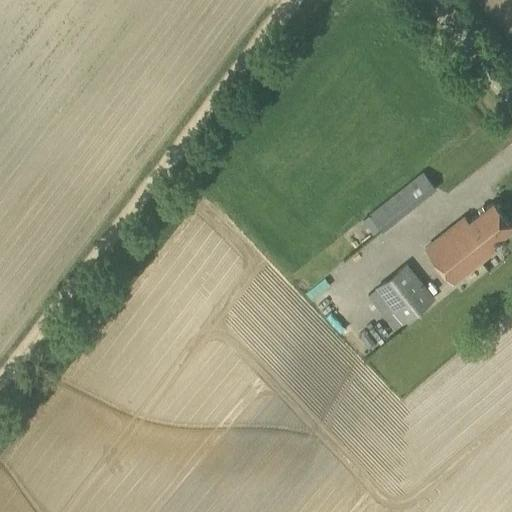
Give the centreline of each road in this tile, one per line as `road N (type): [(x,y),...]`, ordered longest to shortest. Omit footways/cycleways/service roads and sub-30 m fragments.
road 1 (track): [(0,396),(304,0)]
road 2 (unclassified): [(511,109),(424,0)]
